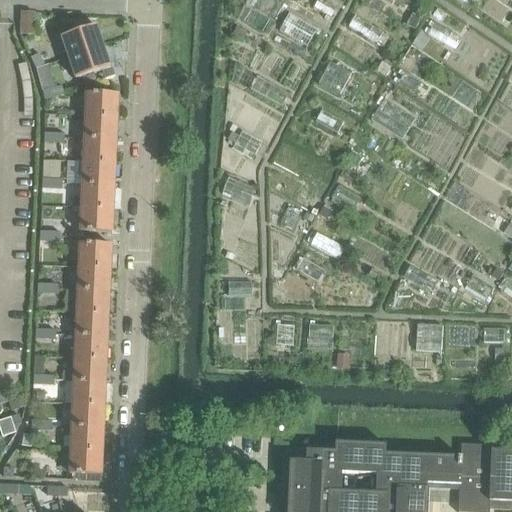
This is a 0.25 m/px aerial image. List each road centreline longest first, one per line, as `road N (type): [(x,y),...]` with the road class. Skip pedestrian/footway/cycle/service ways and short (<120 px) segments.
road 1 (residential): [(126,511),(147,5)]
road 2 (residential): [(25,0),(147,5)]
